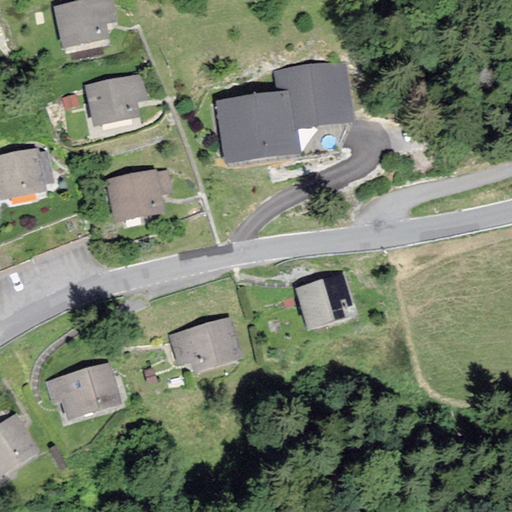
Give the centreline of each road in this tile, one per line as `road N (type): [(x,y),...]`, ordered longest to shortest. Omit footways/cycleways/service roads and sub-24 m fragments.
road 1 (tertiary): [(0,335),(126,276),(379,234)]
road 2 (residential): [(379,234),(378,214),(391,201),(511,167)]
road 3 (tertiary): [(379,234),(511,210)]
